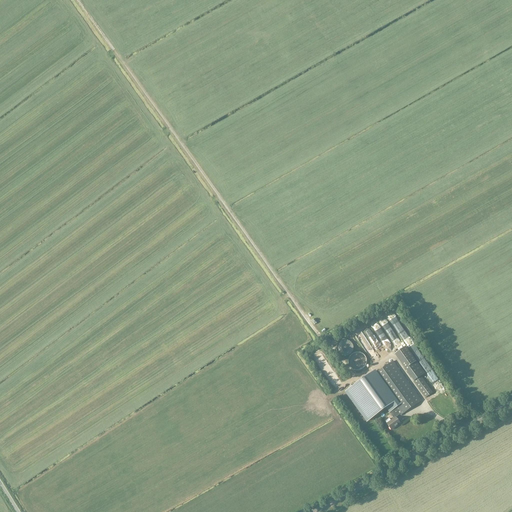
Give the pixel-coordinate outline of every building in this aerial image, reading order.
[(393,313),(388,315),(391,321),(396,319),(393,313)] [(367,326),(364,328),(373,344),(372,344),(374,346),(378,353),(382,351),(367,326)] [(353,331),(356,339),(363,336),(360,329),(353,331)] [(353,349),(353,348),(353,347),(353,346),(352,345),(352,344),(351,343),(350,342),(349,342),(349,341),(348,341),(347,341),(346,341),(345,341),(344,341),(343,341),(342,341),(341,342),(340,342),(340,343),(339,343),(339,344),(339,345),(338,345),(338,346),(338,347),(338,348),(338,349),(338,350),(338,351),(338,352),(339,352),(339,353),(340,354),(341,355),(342,355),(343,356),(344,356),(345,356),(346,356),(347,356),(348,356),(349,355),(350,355),(350,354),(351,354),(351,353),(352,353),(352,352),(353,351),(353,350),(353,349)] [(394,355),(425,398),(432,393),(421,377),(424,374),(405,347),(394,355)] [(366,363),(366,362),(366,361),(366,360),(366,359),(365,358),(364,357),(364,356),(363,356),(363,355),(362,355),(362,354),(361,354),(360,354),(359,353),(358,353),(357,353),(356,353),(355,353),(354,354),(353,354),(352,355),(351,355),(351,356),(350,356),(350,357),(349,358),(349,359),(348,360),(348,361),(348,362),(348,363),(348,364),(349,365),(349,366),(349,367),(350,367),(350,368),(351,368),(351,369),(352,369),(353,370),(354,371),(355,371),(356,371),(357,371),(358,371),(359,371),(360,371),(361,370),(362,370),(362,369),(363,369),(363,368),(364,368),(364,367),(365,367),(365,366),(366,365),(366,364),(366,363)] [(420,401),(392,362),(376,373),(374,371),(346,391),(367,421),(386,408),(393,419),(386,424),(391,431),(400,425),(395,418),(399,415),(400,416),(420,401)]
